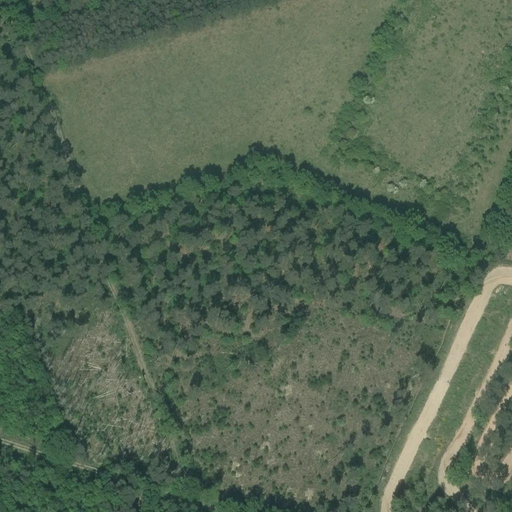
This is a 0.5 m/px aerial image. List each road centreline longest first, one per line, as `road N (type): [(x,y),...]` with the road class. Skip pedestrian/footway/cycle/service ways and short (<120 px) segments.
road 1 (track): [(5,0),(182,497)]
road 2 (track): [(0,440),(175,495)]
